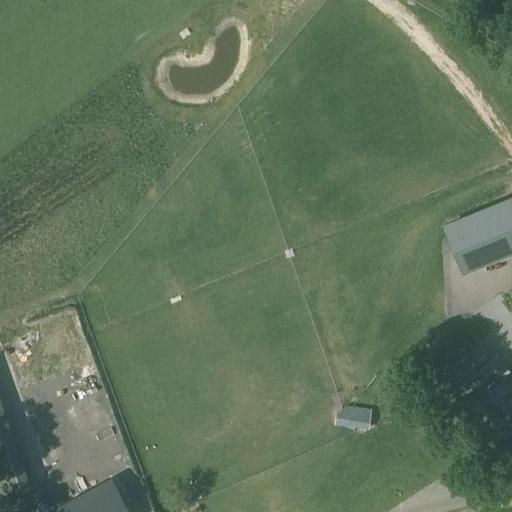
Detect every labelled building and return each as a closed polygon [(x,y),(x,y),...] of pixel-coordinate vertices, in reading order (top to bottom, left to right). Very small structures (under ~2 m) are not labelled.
[(511,194),(441,223),(462,273),(511,252),(511,194)] [(173,314),(188,309),(183,295),(168,301),(173,314)] [(198,353),(189,345),(144,400),(172,423),(236,346),(216,330),(198,353)] [(486,356),(478,346),(438,376),(447,386),(486,356)] [(497,354),(474,372),(486,387),(474,396),(504,434),(511,427),(511,388),(502,377),(510,371),(497,354)] [(223,371),(195,403),(213,419),(241,386),(223,371)] [(124,423),(141,433),(150,418),(133,408),(124,423)] [(0,417),(0,494),(2,499),(10,495),(15,491),(25,486),(0,417)] [(262,511),(284,481),(270,472),(263,483),(239,466),(207,511),(262,511)] [(128,511),(111,478),(47,511),(128,511)]
